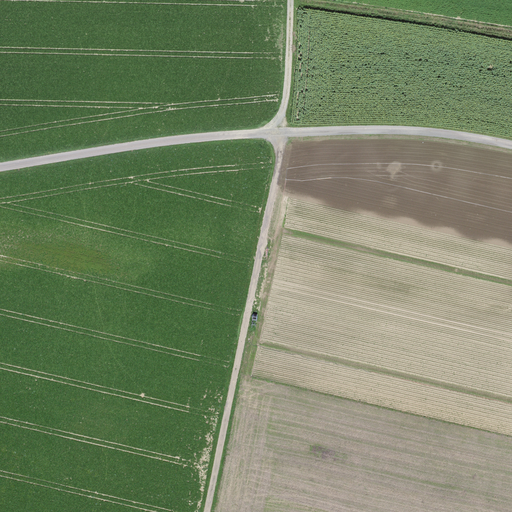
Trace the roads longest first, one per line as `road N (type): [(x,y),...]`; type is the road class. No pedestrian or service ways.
road 1 (track): [(0,169),(274,134),(399,133),(511,146)]
road 2 (track): [(206,511),(284,134)]
road 3 (track): [(292,0),(288,93),(274,134)]
